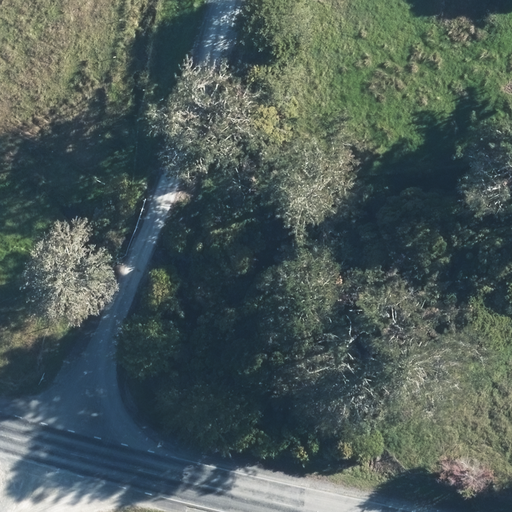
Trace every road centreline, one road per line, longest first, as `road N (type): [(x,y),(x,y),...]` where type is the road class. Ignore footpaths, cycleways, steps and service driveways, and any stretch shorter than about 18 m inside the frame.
road 1 (unclassified): [(61,451),(207,95),(229,0)]
road 2 (tertiary): [(312,511),(61,451)]
